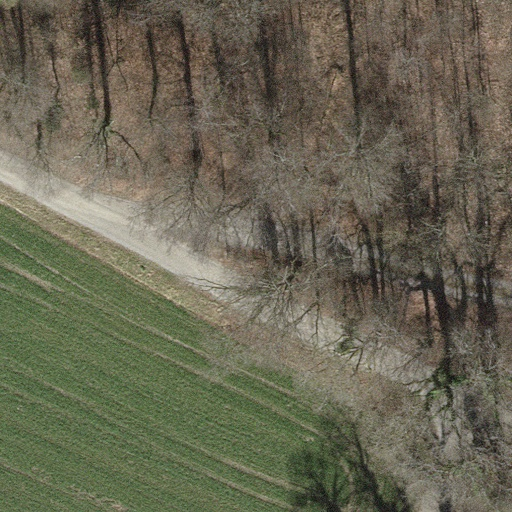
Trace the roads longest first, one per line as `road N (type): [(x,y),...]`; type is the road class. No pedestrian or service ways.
road 1 (track): [(511,427),(0,172)]
road 2 (track): [(65,207),(511,307)]
